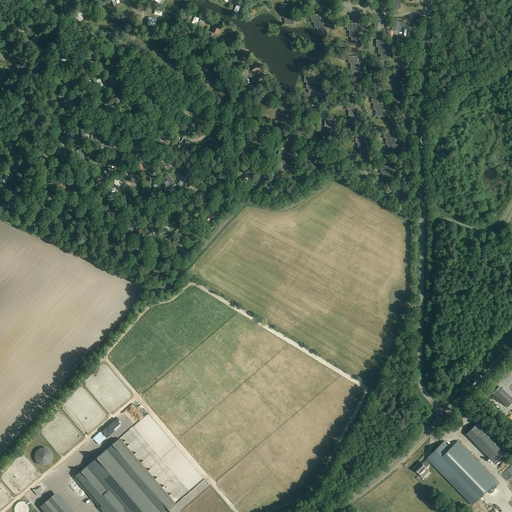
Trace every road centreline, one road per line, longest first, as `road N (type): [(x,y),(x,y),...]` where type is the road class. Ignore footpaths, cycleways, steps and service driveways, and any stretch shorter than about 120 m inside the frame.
road 1 (unclassified): [(444,414),(419,380),(429,0)]
road 2 (unclassified): [(150,289),(0,218)]
road 3 (unclassified): [(329,511),(380,477),(444,414)]
